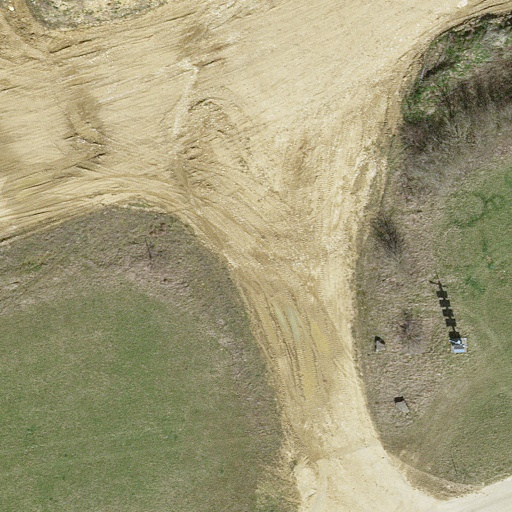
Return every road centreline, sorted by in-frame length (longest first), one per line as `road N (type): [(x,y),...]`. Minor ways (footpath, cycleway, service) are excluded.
road 1 (track): [(356,511),(294,348),(249,49)]
road 2 (track): [(312,0),(249,49),(0,126)]
